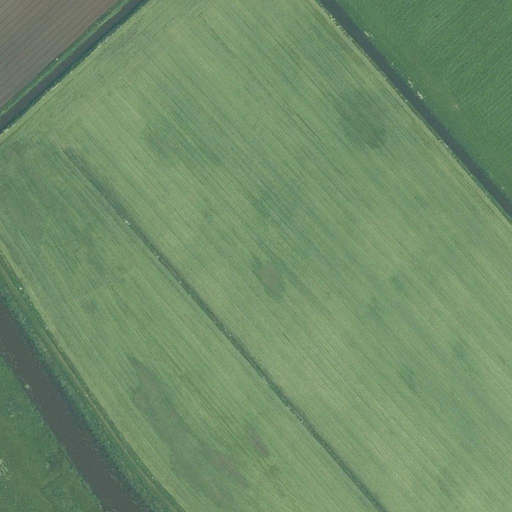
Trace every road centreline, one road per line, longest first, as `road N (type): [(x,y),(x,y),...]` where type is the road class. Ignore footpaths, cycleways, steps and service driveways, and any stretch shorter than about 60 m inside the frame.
road 1 (track): [(170,511),(124,458),(0,269)]
road 2 (track): [(336,0),(511,200)]
road 3 (track): [(0,113),(124,0)]
